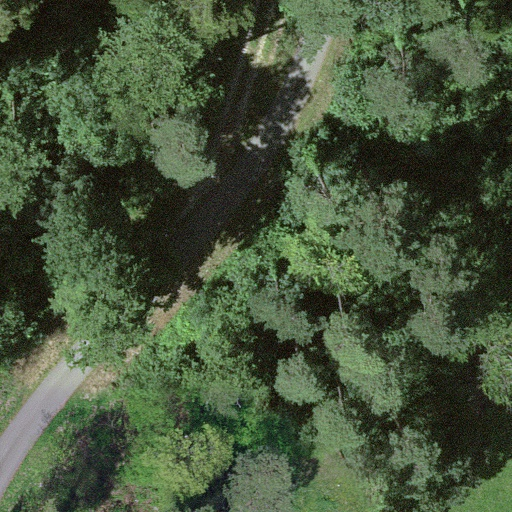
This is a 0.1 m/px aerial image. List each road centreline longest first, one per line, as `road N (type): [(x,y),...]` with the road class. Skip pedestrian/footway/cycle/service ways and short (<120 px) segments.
road 1 (unclassified): [(0,464),(52,391),(251,168),(303,70),(326,0)]
road 2 (track): [(271,0),(230,127),(225,201)]
